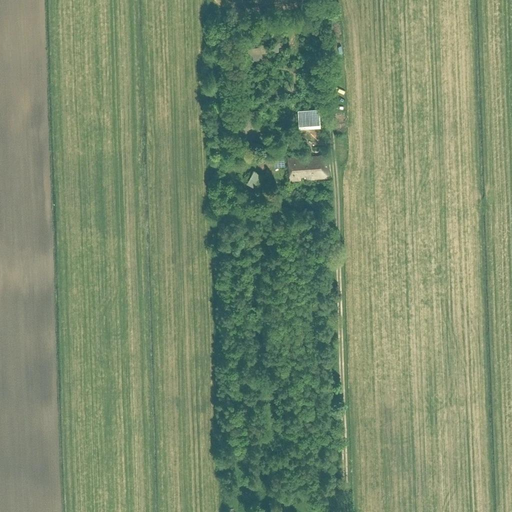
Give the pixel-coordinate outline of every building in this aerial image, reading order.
[(239,109),(249,109),(245,60),(235,61),(239,109)] [(238,135),(266,134),(264,109),(237,111),(238,135)] [(299,117),(299,127),(310,127),(310,117),(299,117)] [(278,134),(291,133),(290,125),(278,126),(278,134)] [(306,179),(329,177),(326,155),(287,158),(290,180),(300,179),(300,176),(306,175),(306,179)] [(252,190),(259,178),(250,172),(243,184),(252,190)]
